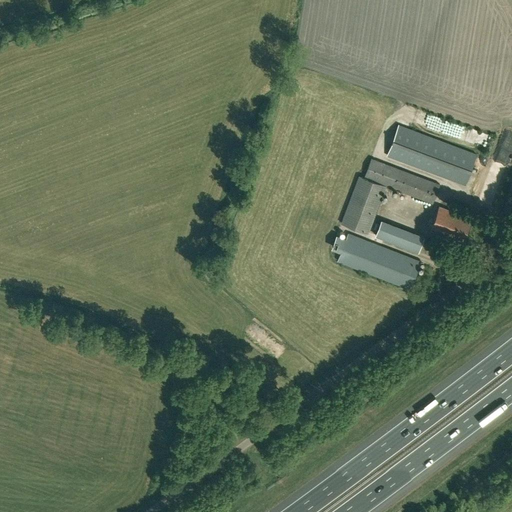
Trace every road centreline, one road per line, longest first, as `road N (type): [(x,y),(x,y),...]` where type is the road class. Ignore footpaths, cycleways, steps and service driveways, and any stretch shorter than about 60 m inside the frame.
road 1 (unclassified): [(146,511),(482,268),(511,197)]
road 2 (motorway): [(511,351),(298,511)]
road 3 (motorway): [(349,511),(511,390)]
